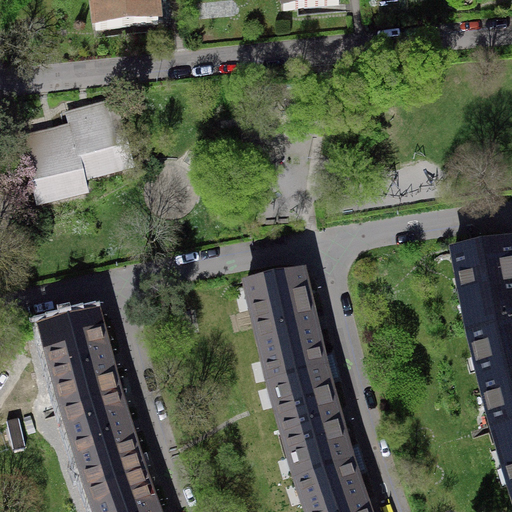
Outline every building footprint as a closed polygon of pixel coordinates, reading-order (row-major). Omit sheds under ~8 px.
[(95,0),(94,0),(97,30),(156,23),(154,0),(95,0)] [(282,0),(283,11),(339,5),(337,0),(282,0)] [(23,139),(38,204),(87,192),(83,179),(132,166),(115,103),(92,109),(66,116),(69,129),(23,139)] [(470,334),(511,324),(511,263),(508,244),(455,253),(459,277),(465,276),(472,312),(466,313),(470,334)] [(275,381),(270,383),(270,384),(322,370),(313,329),(314,328),(313,323),(311,317),(310,317),(301,275),(248,286),(248,287),(253,286),(257,307),(253,308),(265,362),(270,361),(275,381)] [(64,411),(116,396),(109,368),(110,368),(108,363),(107,357),(106,357),(95,316),(42,329),(48,351),(54,349),(64,388),(58,389),(64,411)] [(494,429),(511,424),(511,324),(470,334),(476,357),(481,355),(485,369),(479,370),(485,393),(490,392),(494,405),(488,407),(494,429)] [(297,479),(349,463),(337,422),(338,422),(337,416),(335,411),(334,411),(322,370),(270,384),(275,383),(281,404),(276,405),(291,458),(296,457),(302,477),(297,479)] [(89,491),(141,473),(128,434),(129,433),(127,428),(126,423),(125,423),(116,396),(64,411),(70,432),(76,430),(88,468),(82,470),(89,491)] [(511,424),(494,429),(500,450),(505,448),(511,470),(511,484),(511,485),(511,489),(511,424)] [(363,504),(349,463),(297,479),(298,480),(302,479),(309,499),(304,500),(308,511),(366,511),(366,509),(364,503),(363,504)] [(154,511),(141,473),(89,491),(96,511),(102,510),(102,511),(154,511)]
